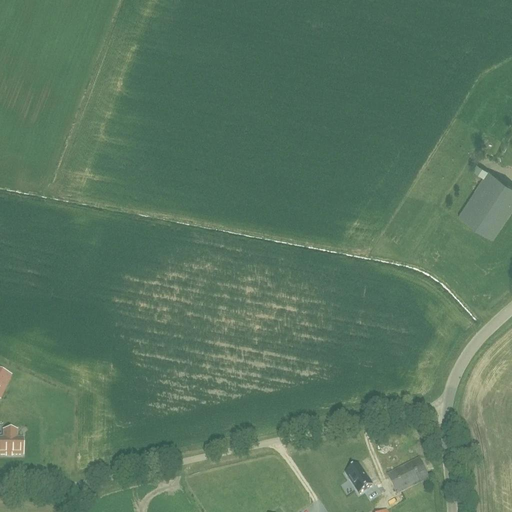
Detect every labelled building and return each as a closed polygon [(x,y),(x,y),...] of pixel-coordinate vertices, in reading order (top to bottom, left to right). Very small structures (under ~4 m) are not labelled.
[(511,187),(488,172),(458,217),(493,239),(511,210),(511,187)] [(0,399),(11,376),(0,371),(0,399)] [(12,432),(3,432),(3,439),(0,439),(0,456),(22,456),(22,439),(16,439),(16,432),(12,432)] [(419,459),(387,476),(397,495),(429,478),(419,459)] [(347,476),(352,484),(354,483),(358,489),(356,490),(360,496),(373,488),(361,468),(347,476)]
